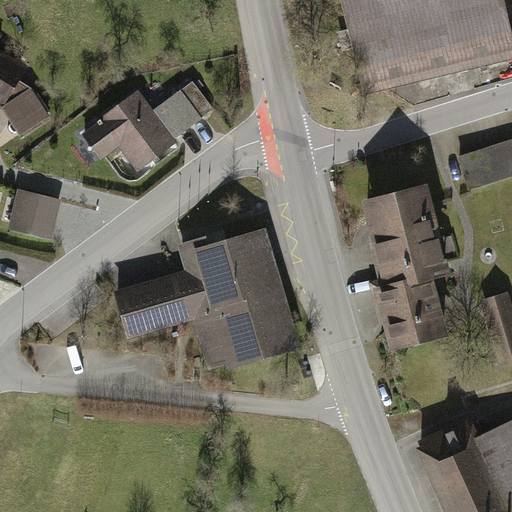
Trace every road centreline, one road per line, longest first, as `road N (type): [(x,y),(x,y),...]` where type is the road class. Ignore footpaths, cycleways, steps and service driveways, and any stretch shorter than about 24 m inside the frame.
road 1 (secondary): [(295,150),(339,329),(405,511)]
road 2 (residential): [(0,327),(219,160),(269,138),(295,150)]
road 3 (residential): [(295,150),(374,138),(511,96)]
road 4 (secondary): [(262,0),(295,150)]
road 5 (track): [(511,396),(382,453)]
